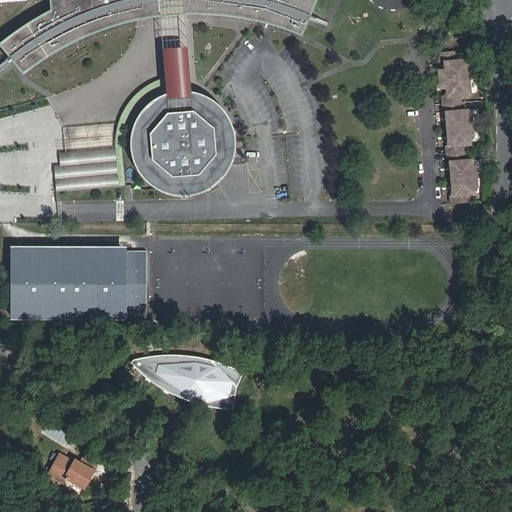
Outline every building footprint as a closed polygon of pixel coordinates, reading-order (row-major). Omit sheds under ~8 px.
[(46,0),(47,7),(0,38),(0,50),(7,62),(16,75),(51,50),(86,33),(119,22),(138,18),(153,15),(187,13),(239,18),(273,26),(298,36),(314,1),(313,0),(46,0)] [(438,111),(440,142),(437,143),(438,160),(441,160),(443,193),(440,193),(441,202),(461,201),(460,193),(466,193),(465,184),(468,184),(467,164),(464,165),(463,159),(458,159),(457,143),(462,142),(462,136),(465,135),(464,116),(461,117),(460,109),(458,109),(457,92),(462,92),(460,58),(449,59),(448,50),(431,51),(431,60),(434,60),(435,68),(429,69),(430,86),(436,85),(436,94),(434,94),(435,111),(438,111)] [(197,187),(211,179),(216,174),(224,160),(227,151),(228,138),(224,122),(218,110),(209,101),(204,97),(199,94),(192,91),(176,89),(163,91),(148,97),(139,106),(133,114),(127,125),(125,138),(127,154),(132,166),(138,174),(148,183),(162,190),(178,192),(188,191),(197,187)] [(56,190),(120,188),(116,125),(71,128),(73,141),(61,142),(63,165),(53,166),(56,190)] [(120,313),(120,311),(140,311),(141,245),(122,245),(122,243),(13,246),(13,310),(120,313)] [(225,410),(232,409),(236,396),(236,393),(243,370),(190,353),(134,358),(136,381),(225,410)] [(286,419),(298,426),(303,418),(291,411),(286,419)] [(219,426),(221,415),(212,413),(210,424),(219,426)] [(76,459),(74,461),(60,454),(49,474),(64,483),(66,478),(85,488),(99,463),(85,455),(81,462),(76,459)]
